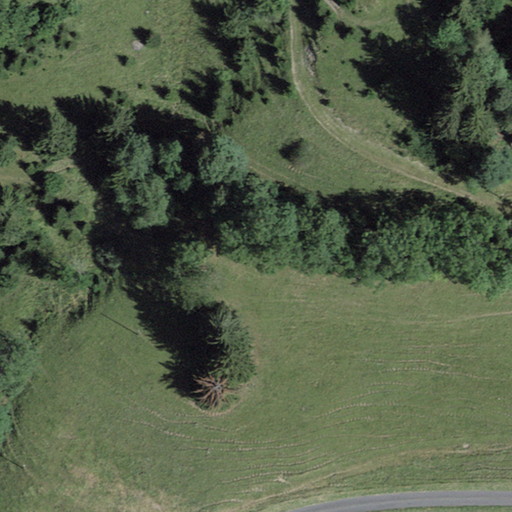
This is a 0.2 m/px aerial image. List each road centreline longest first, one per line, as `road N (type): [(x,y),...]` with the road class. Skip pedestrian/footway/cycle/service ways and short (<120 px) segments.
road 1 (track): [(511,207),(394,165),(338,135),(309,101),(295,0)]
road 2 (unclassified): [(511,497),(376,501),(309,511)]
